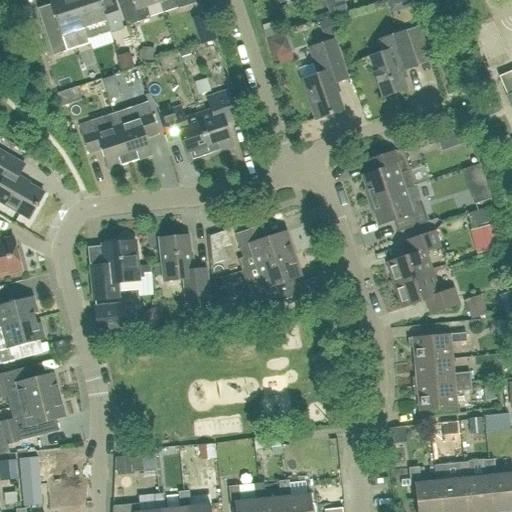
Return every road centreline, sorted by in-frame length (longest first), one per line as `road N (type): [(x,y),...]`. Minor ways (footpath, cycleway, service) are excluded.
road 1 (residential): [(93,511),(94,387),(58,246),(68,222),(92,207),(249,190),(291,175)]
road 2 (residential): [(361,511),(355,456),(374,409),(379,361),(315,166)]
road 3 (residential): [(291,175),(232,0)]
road 4 (residential): [(315,166),(325,146),(435,109)]
